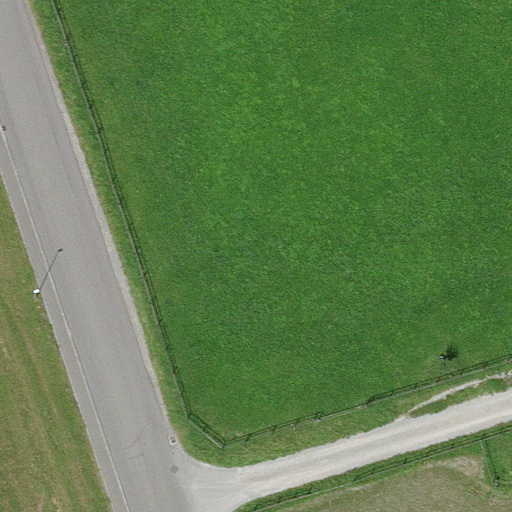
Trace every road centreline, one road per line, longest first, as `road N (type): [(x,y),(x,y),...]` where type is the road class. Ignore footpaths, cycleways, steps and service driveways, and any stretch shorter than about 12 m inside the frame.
road 1 (residential): [(0,12),(164,511)]
road 2 (track): [(182,511),(511,411)]
